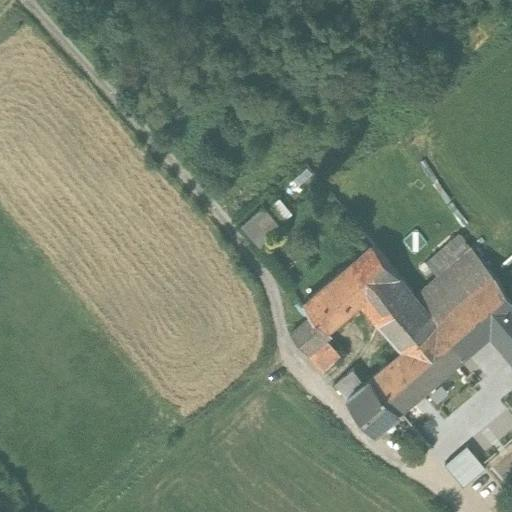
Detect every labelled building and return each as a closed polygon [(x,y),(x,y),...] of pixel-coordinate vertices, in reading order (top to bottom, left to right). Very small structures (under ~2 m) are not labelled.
[(248,222),(267,242),(300,210),(282,190),(248,222)] [(415,293),(373,244),(354,259),(376,286),(360,299),(402,348),(437,320),(480,282),(472,273),(485,262),(459,232),(425,261),(436,274),(415,293)] [(354,259),(302,301),(313,311),(326,328),(360,299),(376,286),(354,259)] [(437,320),(461,350),(486,329),(511,305),(511,296),(491,272),(492,271),(485,262),(472,273),(480,282),(437,320)] [(511,305),(486,329),(511,358),(511,305)] [(326,328),(313,311),(290,331),(324,371),(339,358),(320,332),(326,328)] [(402,348),(381,366),(392,381),(396,378),(411,397),(464,353),(461,350),(437,320),(402,348)] [(392,381),(381,366),(347,396),(373,429),(412,398),(411,397),(396,378),(392,381)] [(511,440),(511,403),(441,466),(442,474),(451,484),(458,479),(468,490),(489,471),(480,460),(506,436),(511,442),(511,440)]
